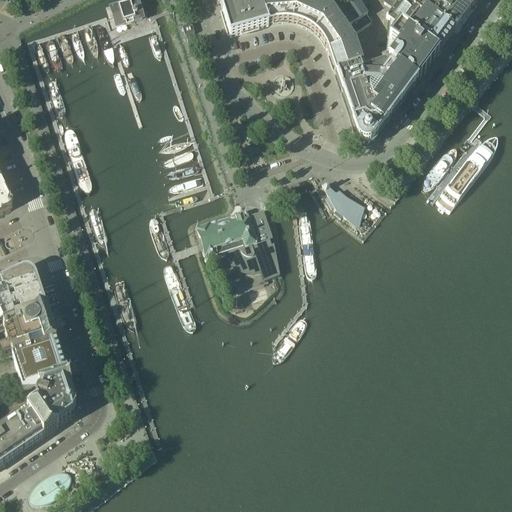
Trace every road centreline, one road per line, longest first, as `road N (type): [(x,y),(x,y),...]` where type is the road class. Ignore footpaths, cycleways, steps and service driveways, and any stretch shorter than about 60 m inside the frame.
road 1 (tertiary): [(0,489),(97,415),(46,241)]
road 2 (residential): [(330,160),(368,165),(387,156),(502,0)]
road 3 (residential): [(330,160),(333,138),(299,49),(273,47),(218,65)]
road 4 (residential): [(218,65),(266,128),(330,160)]
